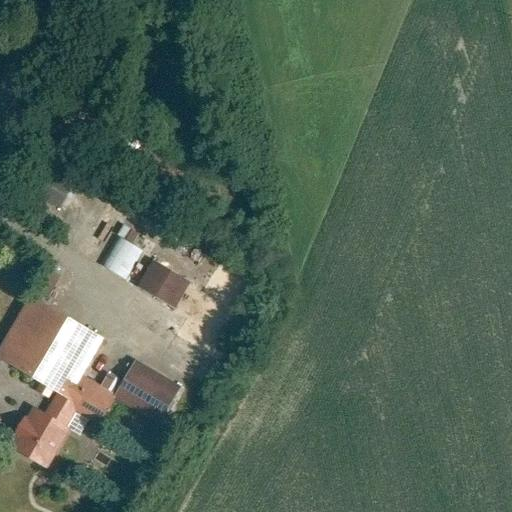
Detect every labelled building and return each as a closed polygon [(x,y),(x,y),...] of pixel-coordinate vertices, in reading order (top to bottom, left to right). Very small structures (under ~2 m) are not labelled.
[(33,163),(19,190),(57,209),(71,181),(33,163)] [(120,232),(105,265),(134,278),(149,246),(120,232)] [(149,260),(133,288),(172,309),(187,282),(149,260)] [(46,297),(57,275),(49,271),(38,292),(46,297)] [(90,377),(110,342),(38,300),(3,361),(62,396),(47,423),(32,414),(10,452),(42,470),(76,413),(96,425),(116,392),(90,377)]
